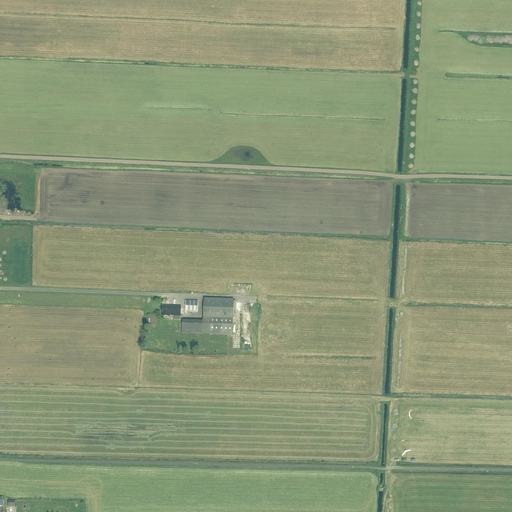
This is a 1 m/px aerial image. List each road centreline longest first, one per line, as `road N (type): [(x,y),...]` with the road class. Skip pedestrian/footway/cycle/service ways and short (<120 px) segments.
road 1 (track): [(511,179),(0,157)]
road 2 (unclassified): [(200,296),(0,288)]
